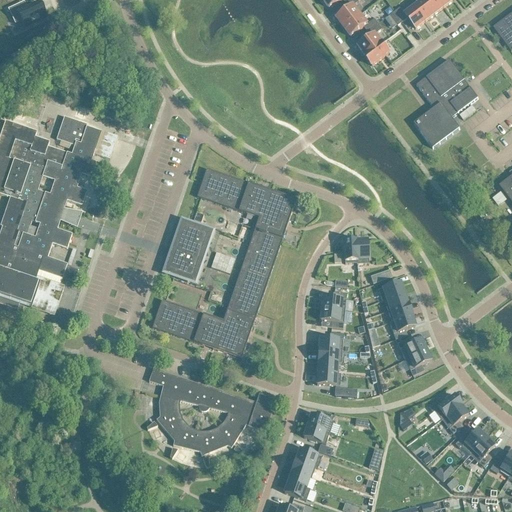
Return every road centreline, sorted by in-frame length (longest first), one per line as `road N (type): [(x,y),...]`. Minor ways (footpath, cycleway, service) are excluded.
road 1 (residential): [(172,102),(97,329),(295,396)]
road 2 (residential): [(355,210),(316,256),(299,297),(295,396)]
road 3 (residential): [(355,210),(411,267),(441,338)]
road 4 (residential): [(370,92),(492,0)]
road 5 (residential): [(272,178),(277,164),(370,92)]
road 6 (residential): [(172,102),(213,144),(272,178)]
road 7 (residential): [(295,396),(260,511)]
